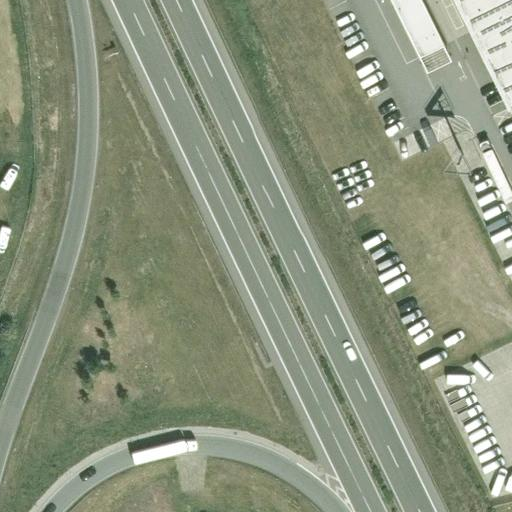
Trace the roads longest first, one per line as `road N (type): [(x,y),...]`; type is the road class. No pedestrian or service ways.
road 1 (motorway): [(127,0),(370,511)]
road 2 (motorway): [(419,511),(176,0)]
road 3 (motorway): [(76,0),(88,142),(76,216),(0,446)]
road 4 (motorway): [(53,511),(96,474),(184,445),(269,459),(334,511)]
